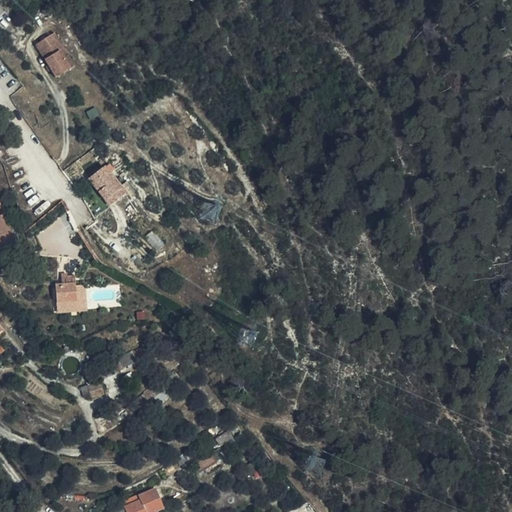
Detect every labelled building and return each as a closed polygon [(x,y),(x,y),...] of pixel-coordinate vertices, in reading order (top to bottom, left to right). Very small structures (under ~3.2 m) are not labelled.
[(56,45),(42,54),(57,78),(71,70),(56,45)] [(90,178),(108,200),(123,187),(105,166),(90,178)] [(123,187),(108,200),(112,205),(127,193),(123,187)] [(0,207),(0,249),(13,245),(9,233),(7,234),(1,217),(4,216),(1,207),(0,207)] [(60,296),(62,314),(82,312),(79,287),(66,288),(66,296),(60,296)] [(83,322),(82,312),(62,314),(63,324),(83,322)] [(167,350),(162,341),(150,346),(97,368),(102,381),(119,374),(122,368),(127,365),(129,369),(164,354),(167,350)] [(184,386),(173,372),(129,406),(133,412),(144,403),(150,411),(184,386)] [(100,383),(88,386),(90,396),(91,399),(104,395),(100,383)] [(90,396),(88,386),(81,388),(83,398),(90,396)] [(215,454),(196,459),(198,469),(217,464),(215,454)] [(155,489),(138,496),(140,500),(124,507),(126,511),(157,511),(163,509),(155,489)] [(140,500),(138,496),(123,503),(124,507),(140,500)]
